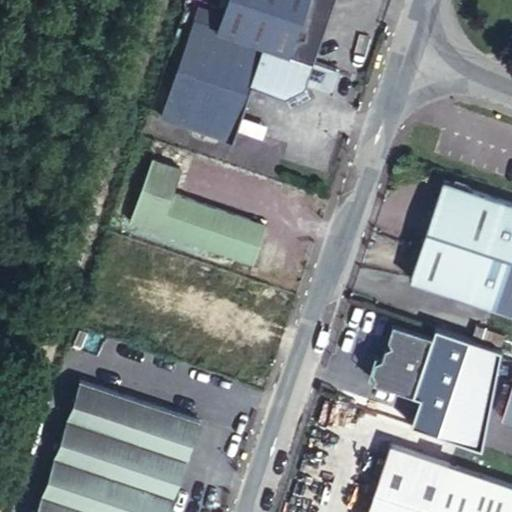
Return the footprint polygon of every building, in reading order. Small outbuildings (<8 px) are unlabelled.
[(332,0),(226,0),(225,4),(321,36),(332,0)] [(321,36),(225,4),(222,14),(198,5),(185,43),(305,83),(321,36)] [(305,84),(305,83),(185,43),(160,114),(234,139),(251,82),(284,94),(305,84)] [(179,167),(151,158),(130,220),(159,229),(169,196),(171,191),(179,167)] [(511,244),(511,201),(443,178),(430,216),(511,244)] [(171,191),(169,196),(265,228),(266,223),(171,191)] [(265,228),(169,196),(159,229),(253,261),(265,228)] [(511,256),(511,244),(430,216),(414,264),(499,294),(511,256)] [(511,256),(499,294),(496,305),(511,310),(511,256)] [(496,305),(499,294),(414,264),(410,276),(496,305)] [(386,344),(374,379),(419,394),(410,423),(481,446),(501,347),(435,325),(432,334),(393,321),(387,337),(392,342),(386,344)] [(187,456),(200,418),(80,377),(67,416),(187,456)] [(511,418),(511,403),(506,402),(502,415),(511,418)] [(64,425),(184,465),(187,456),(67,416),(64,425)] [(174,494),(184,465),(64,425),(54,454),(174,494)] [(446,462),(390,443),(366,511),(429,511),(439,485),(446,462)] [(165,511),(168,511),(174,494),(54,454),(48,472),(165,511)] [(439,485),(471,496),(476,472),(446,462),(439,485)] [(100,511),(165,511),(48,472),(42,492),(100,511)] [(471,496),(511,509),(511,483),(476,472),(471,496)] [(429,511),(467,511),(471,496),(439,485),(429,511)] [(100,511),(42,492),(34,511),(100,511)] [(467,511),(511,511),(511,509),(471,496),(467,511)]
